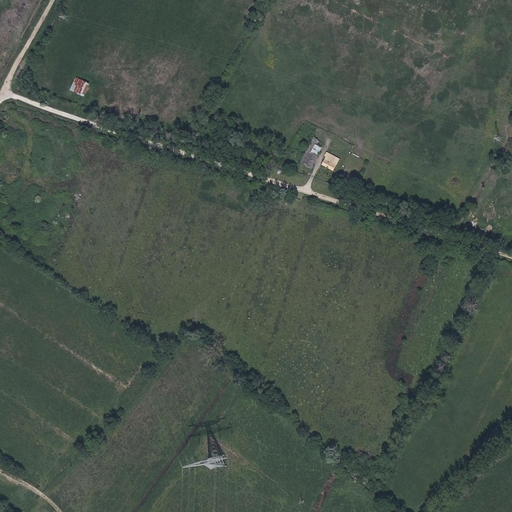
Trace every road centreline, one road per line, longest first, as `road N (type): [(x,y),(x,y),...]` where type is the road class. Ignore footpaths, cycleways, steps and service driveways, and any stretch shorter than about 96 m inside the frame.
road 1 (unclassified): [(0,100),(15,96),(308,191)]
road 2 (track): [(511,256),(308,191)]
